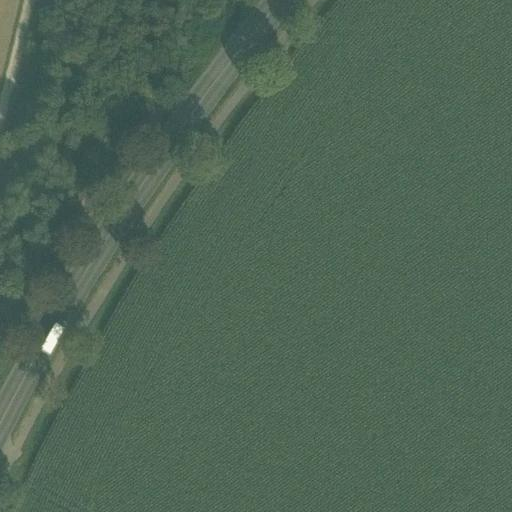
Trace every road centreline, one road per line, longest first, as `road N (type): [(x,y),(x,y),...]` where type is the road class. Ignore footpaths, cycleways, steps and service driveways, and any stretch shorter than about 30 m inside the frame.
road 1 (primary): [(281,0),(111,230),(0,425)]
road 2 (track): [(28,0),(0,117)]
